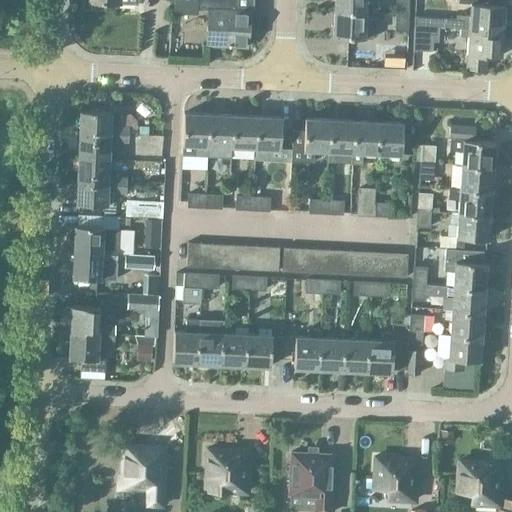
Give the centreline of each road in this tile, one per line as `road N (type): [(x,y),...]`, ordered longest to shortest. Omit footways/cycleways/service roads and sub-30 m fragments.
road 1 (residential): [(34,391),(479,414),(511,398)]
road 2 (residential): [(34,391),(47,70)]
road 3 (residential): [(47,70),(283,81)]
road 4 (residential): [(283,81),(511,92)]
road 5 (residential): [(29,511),(34,391)]
